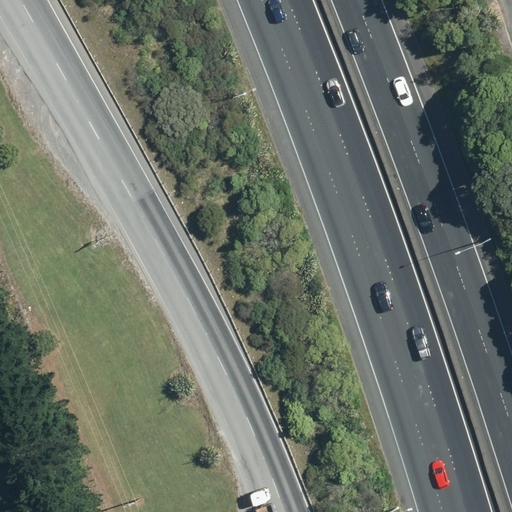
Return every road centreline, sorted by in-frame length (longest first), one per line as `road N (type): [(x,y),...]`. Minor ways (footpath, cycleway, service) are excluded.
road 1 (tertiary): [(301,511),(195,280),(34,0)]
road 2 (motorway): [(464,511),(365,207),(286,0)]
road 3 (motorway): [(363,0),(481,313),(511,422)]
